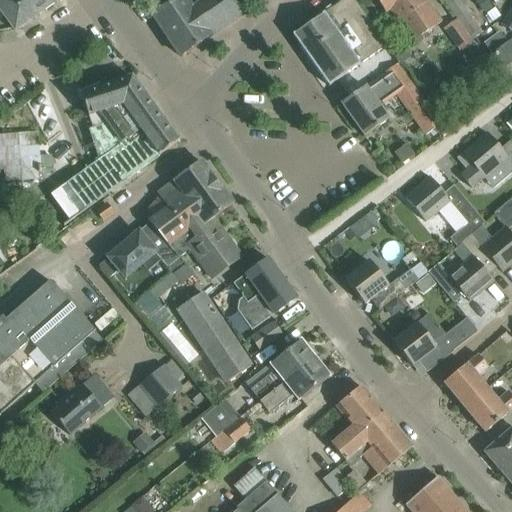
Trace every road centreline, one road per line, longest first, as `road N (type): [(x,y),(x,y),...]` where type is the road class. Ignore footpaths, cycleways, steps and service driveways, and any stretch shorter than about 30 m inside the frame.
road 1 (residential): [(297,253),(511,93)]
road 2 (residential): [(0,205),(72,148),(75,135),(13,56)]
road 3 (unknown): [(55,254),(206,124)]
road 4 (unclassified): [(410,404),(297,253)]
road 5 (unclassified): [(297,253),(194,106)]
road 6 (unclassified): [(194,106),(297,0)]
road 7 (unclassified): [(502,511),(410,404)]
road 8 (residential): [(410,404),(511,312)]
road 9 (unclassified): [(194,106),(110,0)]
